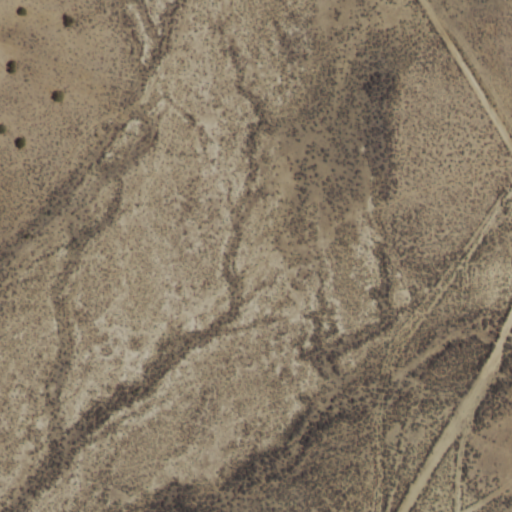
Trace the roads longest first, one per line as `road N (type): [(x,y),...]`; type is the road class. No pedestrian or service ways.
road 1 (track): [(401,511),(511,314)]
road 2 (residential): [(511,149),(420,0)]
